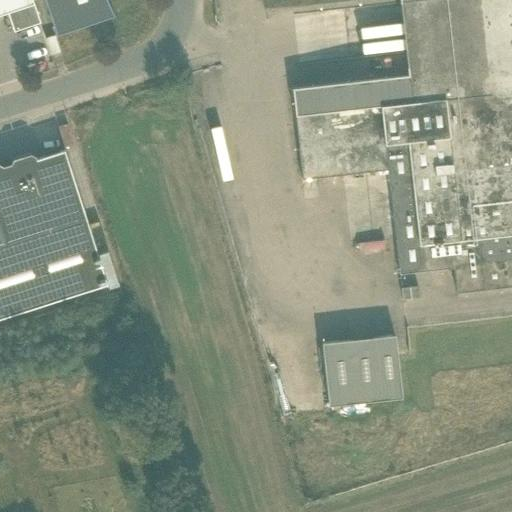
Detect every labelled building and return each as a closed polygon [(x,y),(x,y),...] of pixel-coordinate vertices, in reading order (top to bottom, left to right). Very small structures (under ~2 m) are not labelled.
[(0,0),(0,15),(10,12),(16,29),(40,21),(32,0),(0,0)] [(45,0),(50,15),(57,34),(114,15),(108,0),(45,0)] [(511,0),(399,0),(400,3),(413,2),(420,66),(407,67),(408,76),(292,88),(302,179),(388,170),(399,274),(453,268),(456,292),(511,286),(511,0)] [(0,318),(108,284),(64,150),(12,167),(11,163),(3,166),(4,169),(0,170),(0,318)] [(418,286),(401,288),(402,299),(419,297),(418,286)] [(328,406),(401,398),(394,336),(322,343),(328,406)]
